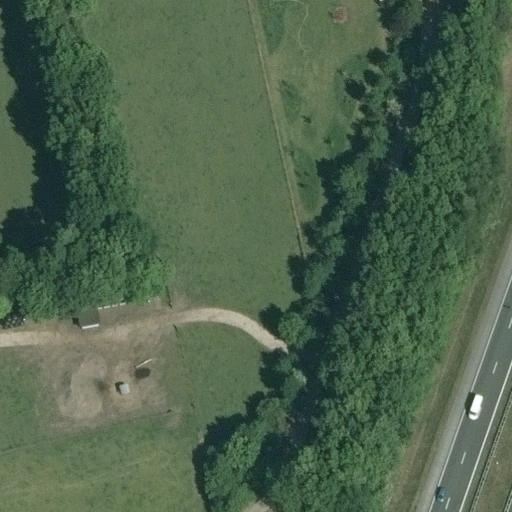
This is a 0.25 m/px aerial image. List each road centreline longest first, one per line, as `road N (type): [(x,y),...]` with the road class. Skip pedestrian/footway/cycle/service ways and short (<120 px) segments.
road 1 (unclassified): [(255,511),(292,456),(413,107),(423,76),(424,0)]
road 2 (motorway): [(511,316),(443,511)]
